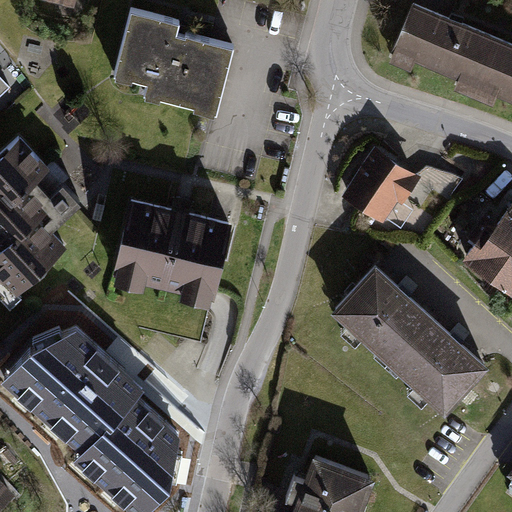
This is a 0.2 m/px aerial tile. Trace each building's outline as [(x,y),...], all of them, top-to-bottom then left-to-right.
[(74,0),(41,0),(73,8),(74,0)] [(502,28),(436,0),(412,0),(394,41),(396,42),(392,52),(413,61),(417,51),(461,70),(457,79),(476,88),(502,28)] [(181,15),(130,3),(114,69),(150,78),(147,90),(217,107),(233,39),(179,25),(181,15)] [(511,32),(502,28),(476,88),(496,96),(500,86),(511,91),(511,32)] [(0,92),(10,83),(0,72),(0,92)] [(40,163),(10,132),(0,142),(0,283),(6,290),(57,241),(42,225),(71,197),(49,175),(36,187),(26,177),(40,163)] [(423,172),(377,141),(343,192),(385,219),(399,198),(403,201),(423,172)] [(233,214),(128,190),(111,265),(216,288),(233,214)] [(511,198),(492,227),(485,222),(465,251),(511,284),(511,198)] [(433,308),(377,256),(333,304),(390,355),(433,308)] [(490,360),(433,308),(390,355),(447,407),(490,360)] [(34,336),(2,372),(82,441),(110,409),(116,414),(139,388),(147,379),(79,319),(34,336)] [(110,409),(82,441),(72,452),(141,511),(143,511),(175,476),(184,427),(139,388),(116,414),(110,409)] [(362,511),(377,471),(315,447),(290,511),(362,511)] [(0,504),(13,492),(0,478),(0,504)]
